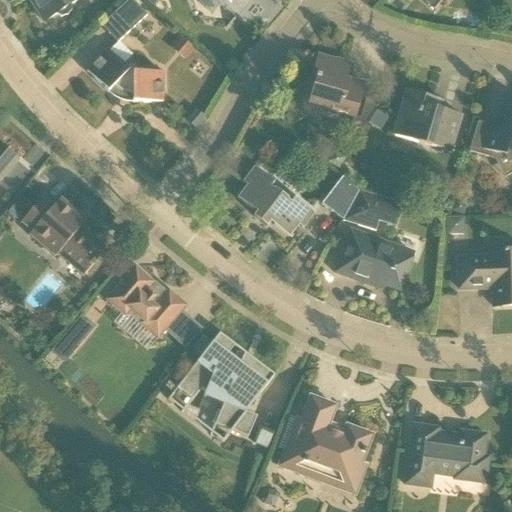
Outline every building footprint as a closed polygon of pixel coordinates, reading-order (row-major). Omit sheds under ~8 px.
[(28,0),(44,23),(55,16),(61,19),(67,17),(71,12),(71,6),(79,0),(28,0)] [(117,44),(147,17),(131,0),(129,0),(101,26),(117,44)] [(197,0),(198,1),(198,0),(214,0),(236,19),(249,3),(245,0),(197,0)] [(423,0),(435,10),(443,0),(423,0)] [(184,61),(194,50),(179,37),(169,47),(184,61)] [(126,70),(122,66),(132,57),(119,43),(108,52),(107,51),(86,72),(108,94),(113,98),(119,101),(126,103),(132,104),(162,104),(162,74),(136,74),(136,72),(135,70),(134,69),(132,68),(131,68),(129,68),(127,69),(126,70)] [(315,80),(310,97),(308,104),(327,109),(326,110),(354,118),(364,86),(344,80),(348,67),(317,57),(311,79),(315,80)] [(393,137),(417,144),(450,153),(461,117),(441,111),(444,101),(407,90),(395,130),(393,137)] [(376,106),(365,102),(359,119),(353,118),(350,128),(361,131),(376,106)] [(511,111),(508,110),(501,131),(477,124),(469,152),(494,160),(496,155),(504,157),(508,165),(511,162),(511,111)] [(195,129),(204,118),(196,112),(187,123),(195,129)] [(0,179),(17,161),(0,146),(0,179)] [(270,224),(289,238),(298,226),(303,229),(314,214),(294,199),(290,204),(287,201),(288,200),(274,190),(273,191),(270,188),(274,183),(254,168),(242,183),(246,186),(237,199),(256,213),(253,218),(266,228),(270,224)] [(358,192),(342,178),(321,205),(342,221),(358,192)] [(342,221),(375,233),(378,223),(385,200),(358,192),(342,221)] [(16,220),(28,205),(21,199),(8,214),(16,220)] [(61,250),(87,273),(102,254),(77,232),(86,221),(61,199),(52,209),(42,199),(20,224),(31,233),(28,236),(54,258),(61,250)] [(463,216),(465,209),(461,203),(455,200),(451,212),(463,216)] [(446,219),(446,236),(464,236),(463,218),(446,219)] [(335,274),(364,285),(365,282),(376,286),(375,289),(381,291),(383,286),(399,291),(413,255),(350,232),(335,274)] [(491,258),(457,259),(459,290),(483,289),(483,286),(492,286),(493,308),(511,306),(511,252),(506,253),(506,251),(503,251),(503,253),(491,254),(491,258)] [(170,319),(183,304),(168,291),(164,296),(152,285),(153,284),(138,271),(130,280),(127,277),(106,301),(121,314),(124,311),(157,340),(173,322),(170,319)] [(82,316),(66,334),(80,346),(95,328),(82,316)] [(211,376),(229,390),(220,412),(217,411),(212,424),(247,439),(256,418),(246,413),(274,377),(219,334),(211,344),(202,337),(193,349),(202,356),(177,389),(192,401),(211,376)] [(279,468),(355,496),(365,466),(361,465),(371,437),(346,427),(343,435),(327,429),(335,408),(310,398),(301,422),(297,420),(279,468)] [(452,481),(464,482),(485,485),(488,459),(483,458),(486,436),(460,433),(459,440),(437,437),(439,430),(413,426),(404,486),(430,489),(432,476),(452,478),(452,481)] [(266,450),(272,436),(260,431),(254,445),(266,450)]
